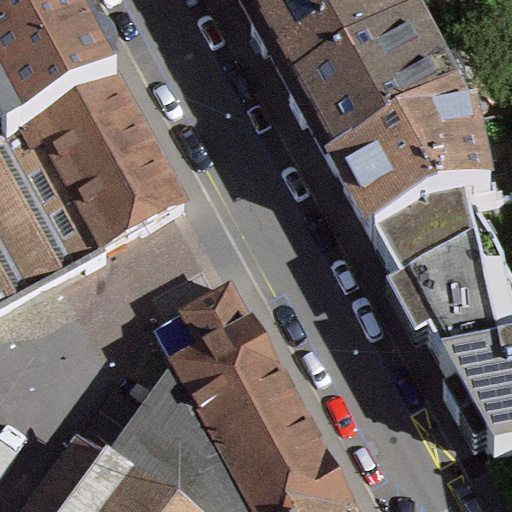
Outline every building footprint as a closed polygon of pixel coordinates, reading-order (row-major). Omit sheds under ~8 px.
[(0,0),(0,103),(20,139),(115,86),(69,3),(67,0),(0,0)] [(238,0),(255,30),(309,0),(238,0)] [(381,0),(309,0),(255,30),(265,48),(294,100),(415,33),(406,18),(394,24),(381,0)] [(415,33),(294,100),(304,120),(334,175),(446,113),(433,91),(445,84),(416,33),(415,33)] [(0,322),(106,265),(101,256),(183,210),(115,86),(20,139),(0,149),(0,322)] [(446,113),(334,175),(347,197),(373,245),(467,208),(484,205),(467,126),(457,107),(446,113)] [(495,466),(511,462),(511,289),(467,208),(373,245),(400,293),(412,287),(418,298),(425,311),(413,318),(456,397),(443,404),(451,418),(459,432),(472,425),(495,466)] [(348,511),(230,295),(160,334),(157,345),(175,378),(79,511),(348,511)] [(0,485),(16,463),(0,451),(0,485)]
